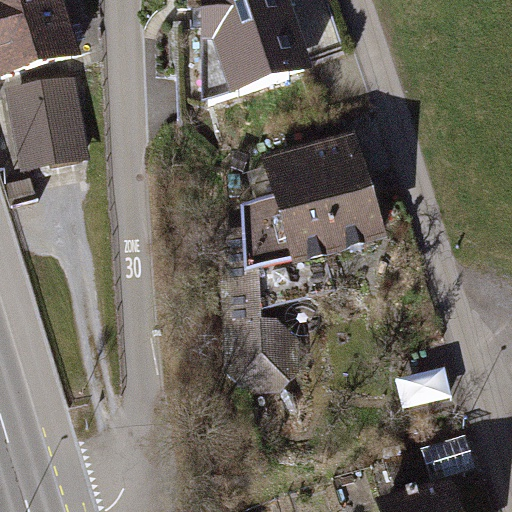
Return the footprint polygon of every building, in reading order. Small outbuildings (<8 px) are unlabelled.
[(65,0),(0,0),(0,85),(3,94),(87,66),(65,0)] [(279,0),(201,0),(200,49),(220,106),(306,77),(279,0)] [(74,89),(5,102),(20,182),(88,170),(74,89)] [(352,144),(262,172),(294,274),(384,246),(352,144)] [(463,511),(458,493),(394,511),(463,511)]
